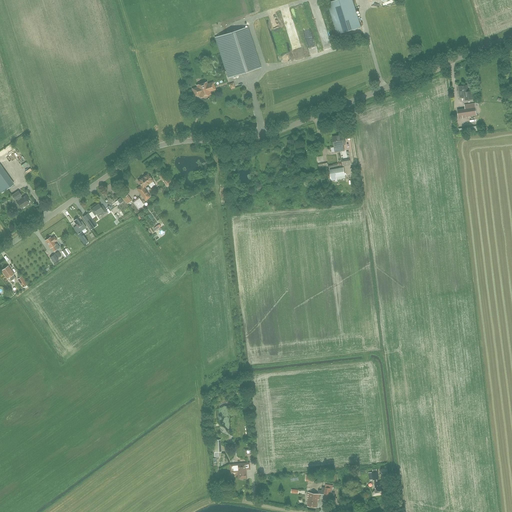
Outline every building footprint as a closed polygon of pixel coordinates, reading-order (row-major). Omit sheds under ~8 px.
[(337,34),(361,27),(352,0),(335,0),(327,3),(337,34)] [(260,67),(248,27),(216,37),(228,77),(260,67)] [(210,94),(209,88),(211,87),(209,83),(207,84),(207,82),(197,85),(197,87),(192,88),(195,96),(200,94),(200,97),(204,96),(204,95),(206,94),(207,95),(210,94)] [(468,92),(467,85),(459,86),(460,97),(465,97),(465,100),(472,99),(471,91),(468,92)] [(466,117),(477,115),(475,103),(464,105),(465,109),(457,110),(458,118),(463,117),(463,118),(466,118),(466,117)] [(336,153),(344,151),(343,145),(345,144),(344,135),(332,137),(334,146),(335,146),(336,153)] [(0,190),(2,193),(14,184),(0,164),(0,190)] [(336,177),(336,178),(336,180),(345,178),(343,167),(330,170),(331,178),(336,177)] [(150,186),(154,182),(153,180),(148,173),(139,181),(142,185),(137,188),(146,200),(150,196),(144,187),(148,183),(150,186)] [(22,198),(21,196),(21,195),(18,191),(12,195),(15,200),(17,202),(16,202),(21,209),(29,203),(27,199),(28,198),(26,195),(22,198)] [(127,205),(132,201),(128,195),(123,199),(127,205)] [(103,206),(101,207),(99,204),(93,208),(94,208),(92,210),(95,215),(97,213),(98,214),(101,211),(103,214),(107,212),(103,206)] [(112,223),(119,219),(117,215),(120,213),(119,211),(108,216),(112,223)] [(88,213),(83,217),(91,229),(97,225),(88,213)] [(74,228),(78,234),(82,232),(81,231),(86,227),(82,221),(81,222),(78,218),(74,221),(77,226),(74,228)] [(88,242),(82,232),(78,234),(77,235),(84,244),(88,242)] [(57,240),(54,236),(51,238),(50,237),(45,241),(50,248),(51,247),(54,252),(56,250),(54,246),(56,244),(54,242),(57,240)] [(58,260),(54,254),(50,258),(54,263),(58,260)] [(16,278),(14,274),(8,266),(1,271),(7,279),(9,277),(11,281),(16,278)] [(24,289),(28,286),(27,285),(21,276),(17,279),(23,288),(24,288),(24,289)] [(249,463),(237,464),(230,465),(231,473),(237,472),(238,476),(242,480),(244,478),(246,478),(245,470),(250,469),(249,463)] [(373,493),(373,496),(377,495),(383,494),(383,490),(382,481),(378,482),(377,479),(379,479),(378,471),(377,472),(376,469),(372,469),(373,472),(372,472),(369,473),(370,480),(373,480),(375,479),(376,489),(373,493)] [(320,496),(323,497),(324,497),(324,498),(329,499),(331,488),(332,489),(332,485),(326,484),(325,487),(325,491),(318,490),(318,494),(308,492),(307,498),(309,498),(308,506),(316,507),(317,499),(319,500),(320,496)]
